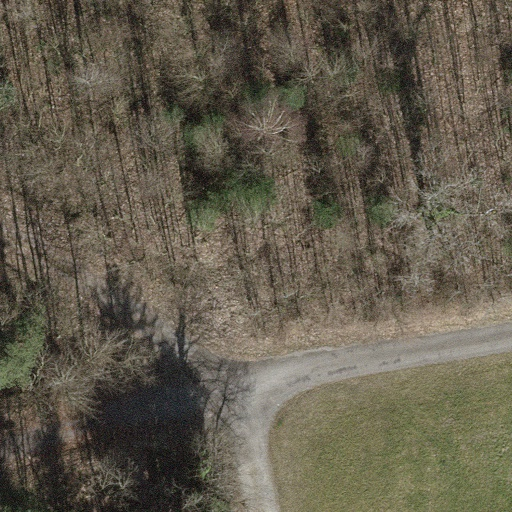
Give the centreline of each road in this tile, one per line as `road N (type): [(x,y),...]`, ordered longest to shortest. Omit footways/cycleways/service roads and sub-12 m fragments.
road 1 (track): [(511,333),(0,445)]
road 2 (track): [(240,391),(150,332),(0,255)]
road 3 (track): [(240,391),(263,511)]
